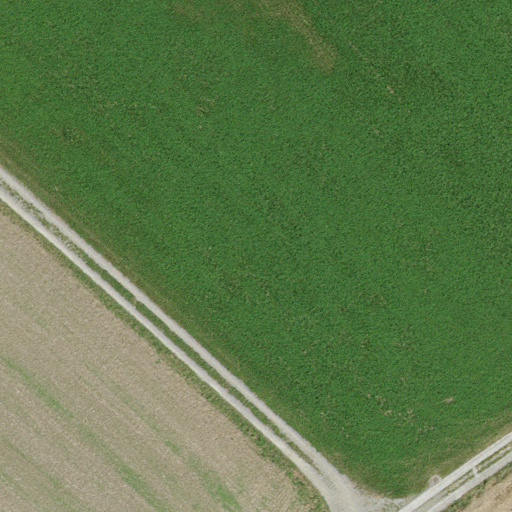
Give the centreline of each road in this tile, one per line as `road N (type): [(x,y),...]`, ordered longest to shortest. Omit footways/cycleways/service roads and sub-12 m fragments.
road 1 (track): [(0,191),(350,511)]
road 2 (track): [(511,444),(411,511)]
